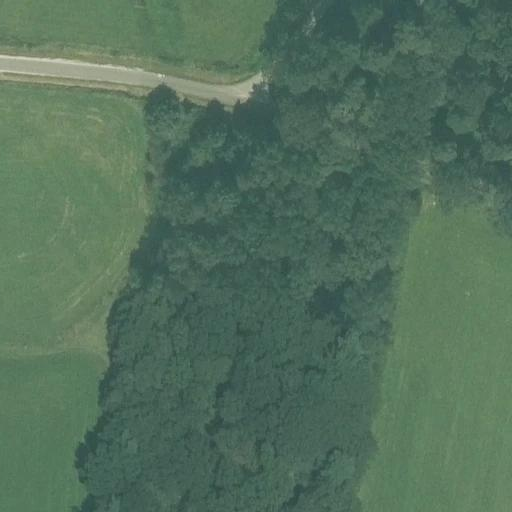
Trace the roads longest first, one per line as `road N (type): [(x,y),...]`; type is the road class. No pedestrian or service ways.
road 1 (unclassified): [(245,104),(511,201)]
road 2 (unclassified): [(0,66),(120,76),(245,104)]
road 3 (unclassified): [(245,104),(330,0)]
